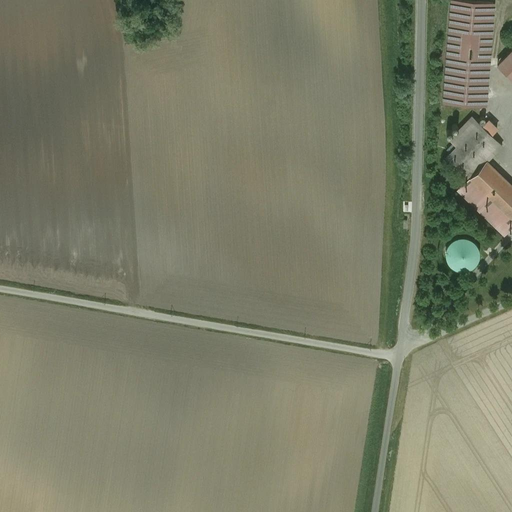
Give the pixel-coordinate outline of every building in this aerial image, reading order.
[(493,3),(457,0),(452,0),(444,102),(485,105),(493,3)] [(511,49),(497,64),(511,78),(511,49)] [(502,145),(472,116),(450,139),(457,145),(446,156),(466,176),(459,183),(462,185),(486,161),(487,161),(502,145)] [(511,185),(487,161),(486,161),(462,185),(458,190),(505,235),(511,227),(511,185)] [(465,236),(462,235),(460,236),(457,236),(455,237),(453,239),(452,240),(450,241),(449,242),(448,244),(447,245),(447,247),(446,248),(446,250),(446,253),(446,255),(446,257),(447,259),(447,260),(448,262),(450,264),(452,266),(454,268),(456,269),(458,269),(461,270),(464,270),(467,270),(469,269),(471,268),(473,267),(474,265),(476,264),(477,262),(478,261),(479,259),(480,257),(480,255),(480,253),(480,251),(480,249),(479,247),(478,245),(477,243),(476,241),(474,240),(472,238),(470,237),(468,236),(465,236)]
